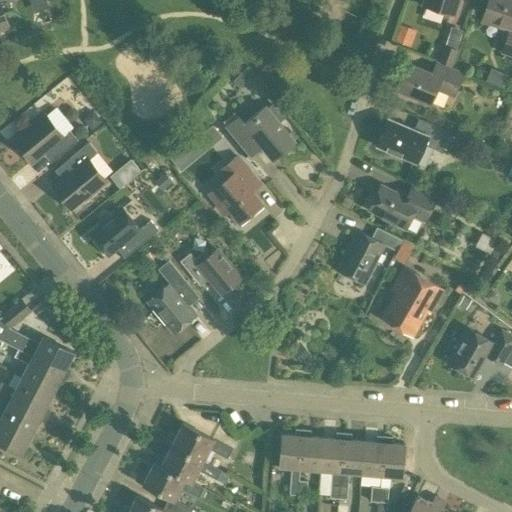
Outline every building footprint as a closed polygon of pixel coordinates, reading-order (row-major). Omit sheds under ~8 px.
[(0,0),(0,29),(8,26),(0,4),(0,0)] [(454,16),(459,0),(423,0),(422,5),(454,16)] [(511,56),(511,0),(488,0),(482,22),(509,31),(502,53),(511,56)] [(451,26),(447,44),(457,46),(461,29),(451,26)] [(451,68),(458,51),(444,45),(437,62),(451,68)] [(453,96),(462,74),(437,63),(432,74),(406,63),(395,89),(430,104),(436,89),(453,96)] [(244,65),(230,77),(240,88),(255,75),(245,64),(244,65)] [(504,85),(507,73),(484,66),(480,79),(504,85)] [(287,116),(275,101),(245,126),(237,117),(226,127),(247,153),(258,144),(270,158),(292,140),(290,137),(296,132),(284,118),(287,116)] [(93,111),(86,116),(86,123),(91,130),(102,121),(93,111)] [(62,137),(44,116),(14,140),(32,162),(51,147),(59,156),(78,141),(69,131),(62,137)] [(417,132),(387,119),(376,146),(417,163),(425,144),(441,151),(449,132),(422,120),(417,132)] [(212,125),(201,134),(211,146),(222,137),(212,125)] [(84,200),(106,181),(88,159),(97,152),(88,142),(69,158),(77,167),(52,188),(70,209),(83,199),(84,200)] [(181,150),(170,159),(180,172),(191,163),(181,150)] [(238,222),(261,204),(247,187),(256,179),(238,157),(221,170),(228,179),(213,191),(219,199),(216,202),(225,213),(229,211),(238,222)] [(130,159),(121,167),(131,179),(140,171),(130,159)] [(172,182),(164,173),(154,182),(161,191),(172,182)] [(405,198),(381,185),(368,210),(405,229),(413,215),(424,221),(436,200),(411,187),(405,198)] [(138,230),(121,209),(91,233),(109,255),(128,240),(135,249),(158,230),(150,220),(138,230)] [(401,241),(376,228),(370,238),(356,231),(336,269),(364,284),(384,245),(395,251),(401,241)] [(404,262),(412,246),(402,241),(394,257),(404,262)] [(240,278),(216,249),(206,258),(202,253),(195,259),(190,253),(179,261),(195,280),(204,272),(221,293),(240,278)] [(173,332),(194,314),(178,294),(189,285),(168,260),(157,270),(170,285),(148,303),(173,332)] [(429,313),(442,290),(404,268),(391,291),(396,294),(381,318),(412,336),(426,311),(429,313)] [(471,300),(463,296),(458,305),(466,310),(471,300)] [(0,316),(10,329),(31,312),(21,299),(0,315),(0,316)] [(494,343),(467,328),(447,362),(474,378),(487,356),(501,364),(511,345),(511,335),(501,330),(494,343)] [(17,350),(68,376),(70,372),(67,364),(73,352),(42,336),(36,349),(21,342),(17,350)] [(301,362),(310,354),(299,342),(290,350),(301,362)] [(66,379),(68,376),(17,350),(14,357),(28,364),(21,377),(52,393),(58,381),(66,379)] [(46,405),(52,393),(21,377),(15,389),(0,382),(0,392),(47,417),(49,413),(46,405)] [(0,392),(0,400),(7,404),(0,417),(0,418),(31,434),(37,421),(45,420),(47,417),(0,392)] [(25,445),(31,434),(0,418),(0,443),(26,457),(28,453),(25,445)] [(164,441),(171,445),(203,462),(209,449),(227,459),(232,449),(182,423),(175,436),(171,433),(168,438),(166,437),(164,441)] [(300,468),(303,429),(295,429),(295,435),(281,434),(278,467),(291,468),(289,494),(297,495),(298,480),(299,468),(300,468)] [(319,470),(322,438),(310,437),(311,430),(303,429),(300,468),(319,470)] [(338,498),(343,433),(335,432),(335,439),(322,438),(319,470),(331,471),(330,497),(338,498)] [(361,474),(364,441),(351,440),(352,433),(343,433),(338,498),(347,498),(348,472),(361,474)] [(382,475),(384,436),(376,435),(375,442),(364,441),(361,474),(382,475)] [(384,436),(382,475),(402,477),(404,444),(392,443),(393,437),(384,436)] [(220,471),(203,462),(171,445),(164,457),(160,454),(158,459),(155,458),(153,463),(191,483),(198,470),(216,479),(220,471)] [(203,489),(191,483),(153,463),(147,475),(142,472),(140,477),(138,476),(135,481),(168,498),(174,501),(174,500),(180,488),(187,492),(197,498),(203,489)] [(298,480),(297,495),(306,495),(307,481),(298,480)] [(379,502),(380,487),(371,486),(370,501),(379,502)] [(386,502),(388,488),(380,487),(379,502),(386,502)] [(174,501),(168,498),(163,509),(136,495),(129,508),(125,506),(123,510),(121,509),(119,511),(189,511),(191,509),(174,500),(174,501)] [(432,511),(436,505),(417,495),(408,511),(432,511)]
